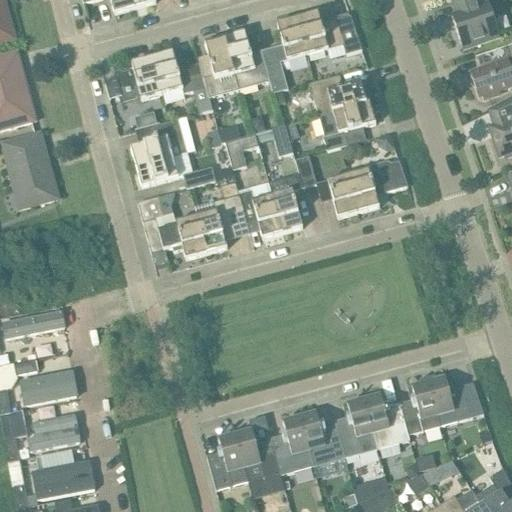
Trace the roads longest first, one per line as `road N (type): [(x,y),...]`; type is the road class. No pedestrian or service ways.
road 1 (residential): [(178,418),(501,337)]
road 2 (residential): [(144,296),(463,216)]
road 3 (residential): [(116,511),(86,337),(97,310),(144,296)]
road 4 (residential): [(144,296),(73,56)]
road 5 (residential): [(463,216),(387,0)]
road 6 (residential): [(73,56),(274,0)]
road 7 (residential): [(501,337),(463,216)]
